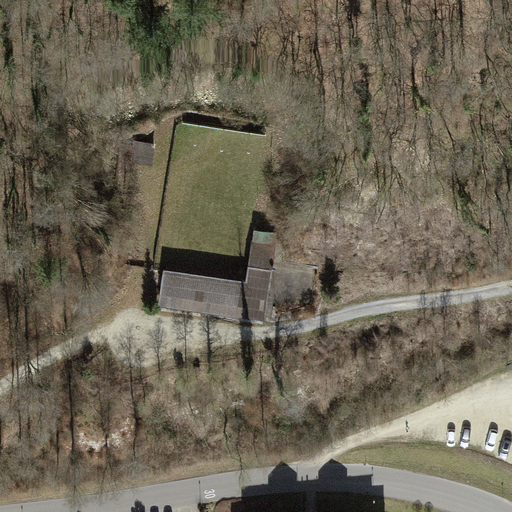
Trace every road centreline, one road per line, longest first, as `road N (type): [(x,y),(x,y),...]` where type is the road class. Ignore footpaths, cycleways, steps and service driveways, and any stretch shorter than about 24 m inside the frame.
road 1 (track): [(511,288),(267,333),(121,330),(42,358),(0,386)]
road 2 (residential): [(145,511),(289,504),(469,511)]
road 3 (track): [(289,504),(446,405),(511,388)]
road 4 (track): [(121,330),(0,277)]
